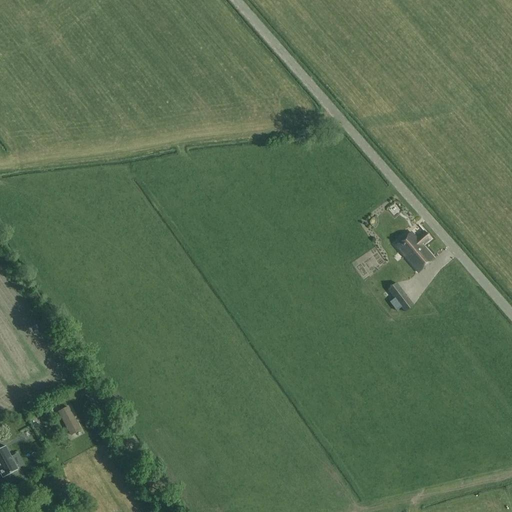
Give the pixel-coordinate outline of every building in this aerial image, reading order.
[(395,246),(398,249),(393,254),(398,259),(395,261),(398,263),(403,258),(401,256),(403,255),(418,273),(434,259),(422,246),(430,239),(424,232),(417,239),(411,232),(395,246)] [(401,307),(405,312),(413,306),(396,283),(388,290),(394,299),(390,302),(396,311),(401,307)] [(55,400),(58,406),(65,402),(62,396),(55,400)] [(47,403),(51,409),(56,406),(52,400),(47,403)] [(71,436),(81,430),(68,406),(58,412),(71,436)] [(18,470),(5,446),(0,449),(0,473),(2,478),(18,470)]
